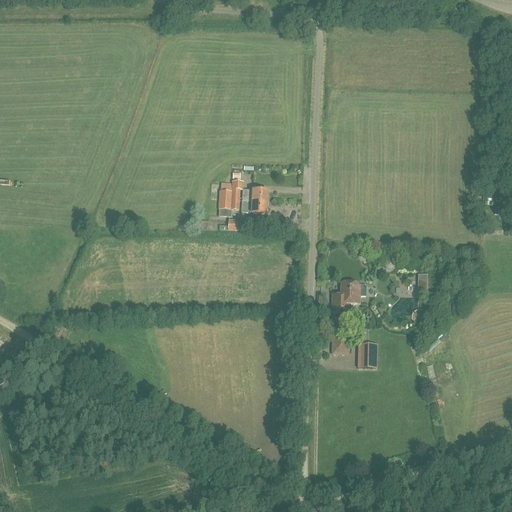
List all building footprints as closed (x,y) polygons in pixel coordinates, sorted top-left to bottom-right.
[(243,190),(243,183),(232,182),(231,201),(239,202),(240,190),(243,190)] [(238,211),(239,202),(231,201),(231,184),(220,184),(218,216),(218,217),(231,218),(231,211),(238,211)] [(241,202),(266,204),(267,192),(245,191),(245,194),(242,194),(241,202)] [(496,196),(483,194),(483,204),(483,206),(495,207),(496,196)] [(266,215),(267,204),(266,204),(252,203),(241,202),(241,214),(251,214),(251,215),(266,215)] [(241,222),(228,221),(227,231),(241,232),(241,222)] [(418,285),(426,285),(427,276),(418,276),(418,285)] [(344,282),(343,284),(341,284),(341,296),(332,296),(332,313),(348,313),(348,304),(359,304),(359,298),(366,298),(366,286),(357,286),(357,284),(350,284),(349,282),(344,282)] [(348,336),(333,335),(332,355),(347,355),(348,336)] [(359,345),(359,370),(376,370),(377,345),(359,345)]
